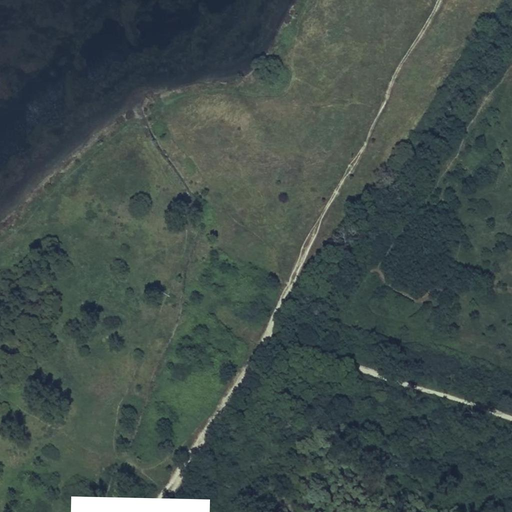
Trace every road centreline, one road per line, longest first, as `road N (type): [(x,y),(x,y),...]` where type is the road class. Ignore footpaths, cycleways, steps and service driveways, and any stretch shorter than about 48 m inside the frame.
road 1 (track): [(156,511),(266,334),(441,0)]
road 2 (track): [(234,219),(402,0)]
road 3 (track): [(266,334),(511,421)]
